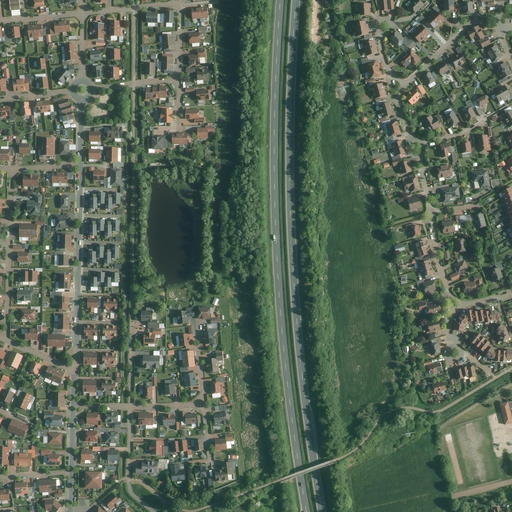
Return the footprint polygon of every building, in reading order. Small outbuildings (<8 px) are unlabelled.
[(387,10),(386,0),(379,0),(375,1),(378,11),(387,10)] [(413,0),(411,3),(409,1),(405,5),(408,7),(415,13),(420,8),(424,4),(423,4),(419,0),(413,0)] [(454,2),(453,0),(442,0),(443,12),(454,11),(454,2)] [(426,1),(423,4),(424,4),(420,8),(422,10),(429,4),(426,1)] [(473,13),(472,1),(462,2),(463,14),(473,13)] [(370,7),(370,3),(358,3),(358,16),(370,15),(369,7),(370,7)] [(199,9),(192,10),(192,19),(200,19),(199,9)] [(207,9),(199,9),(200,19),(207,18),(207,9)] [(163,23),(174,23),(175,12),(164,11),(163,23)] [(437,13),(435,11),(430,15),(441,26),(443,25),(441,23),(444,20),(437,13)] [(145,23),(157,23),(157,13),(146,12),(145,23)] [(441,26),(430,15),(425,20),(434,29),(437,26),(439,28),(441,26)] [(63,32),(71,31),(70,21),(62,22),(63,32)] [(353,23),(354,30),(355,37),(367,35),(367,31),(369,31),(368,27),(367,24),(365,24),(365,21),(353,23)] [(55,32),(63,32),(62,22),(54,22),(54,28),(55,32)] [(104,32),(104,23),(93,23),(93,32),(104,32)] [(429,34),(421,25),(419,26),(418,25),(414,28),(416,29),(426,40),(428,39),(426,37),(429,34)] [(485,37),(478,25),(466,32),(471,40),(473,38),(476,42),(478,41),(485,37)] [(9,28),(9,35),(10,39),(20,38),(19,27),(9,28)] [(413,36),(411,34),(407,29),(404,32),(407,35),(410,38),(413,36)] [(426,40),(416,29),(411,34),(413,36),(419,43),(423,40),(424,42),(426,40)] [(403,38),(396,31),(388,38),(396,46),(401,41),(404,38),(403,38)] [(104,40),(104,32),(93,32),(93,40),(104,40)] [(200,43),(199,32),(188,33),(189,44),(200,43)] [(407,35),(403,38),(404,38),(401,41),(407,47),(413,42),(410,38),(407,35)] [(486,36),(485,37),(478,41),(483,48),(487,46),(491,44),(486,36)] [(362,51),(375,47),(374,40),(366,42),(362,44),(363,48),(361,49),(362,51)] [(76,53),(76,45),(64,46),(65,54),(76,53)] [(496,45),(489,49),(485,51),(488,55),(486,56),(487,58),(500,51),(496,45)] [(120,49),(113,49),(113,46),(105,47),(105,52),(109,52),(109,60),(120,60),(120,49)] [(90,51),(91,61),(95,61),(102,61),(101,50),(104,50),(104,47),(96,48),(97,51),(90,51)] [(375,47),(362,51),(362,53),(364,52),(366,57),(377,53),(375,47)] [(455,49),(458,54),(460,53),(462,56),(464,55),(459,47),(455,49)] [(411,49),(410,48),(409,49),(397,61),(405,68),(410,63),(413,66),(421,59),(411,49)] [(199,55),(199,57),(205,57),(204,49),(196,50),(197,54),(197,55),(199,55)] [(500,51),(487,58),(488,60),(489,59),(492,63),(496,60),(503,56),(500,51)] [(77,60),(76,53),(65,54),(66,61),(72,61),(77,60)] [(462,56),(460,53),(458,54),(450,59),(455,68),(458,66),(458,67),(463,64),(463,63),(465,62),(462,56)] [(200,64),(199,57),(199,55),(197,55),(197,54),(187,55),(189,66),(200,64)] [(46,69),(45,61),(45,59),(44,59),(36,60),(37,70),(46,69)] [(157,66),(157,59),(154,59),(153,63),(144,63),(144,75),(154,75),(155,66),(157,66)] [(446,65),(444,62),(436,66),(440,75),(449,71),(449,70),(446,65)] [(365,66),(366,72),(379,69),(377,63),(371,64),(365,66)] [(505,63),(499,67),(495,69),(497,73),(495,74),(496,76),(509,69),(505,63)] [(63,83),(72,74),(75,73),(74,66),(68,67),(66,70),(63,68),(55,77),(63,83)] [(102,71),(102,66),(99,66),(91,67),(92,75),(93,75),(93,78),(102,78),(101,71),(102,71)] [(108,68),(108,78),(119,78),(119,68),(108,68)] [(196,71),(197,81),(203,80),(203,82),(209,81),(207,69),(204,69),(204,70),(199,70),(199,71),(196,71)] [(379,69),(366,72),(368,79),(380,75),(379,69)] [(509,69),(496,76),(497,78),(499,77),(501,80),(506,77),(511,74),(509,69)] [(433,79),(429,72),(421,77),(426,86),(432,83),(435,81),(433,79)] [(39,89),(48,88),(47,77),(38,78),(39,89)] [(437,77),(433,79),(435,81),(432,83),(434,87),(440,84),(437,77)] [(21,91),(29,90),(27,80),(20,81),(21,91)] [(14,92),(21,91),(20,81),(13,82),(14,92)] [(166,95),(167,83),(159,83),(159,85),(158,95),(166,95)] [(370,93),(384,90),(382,84),(370,87),(371,91),(369,91),(370,93)] [(417,89),(415,91),(419,95),(420,93),(422,96),(426,93),(421,84),(416,87),(417,89)] [(504,86),(499,90),(505,100),(511,96),(508,92),(504,86)] [(196,91),(197,101),(209,100),(208,89),(196,91)] [(413,89),(404,98),(411,106),(413,104),(414,105),(420,99),(419,98),(421,96),(419,95),(415,91),(413,89)] [(386,96),(384,90),(370,93),(371,96),(373,95),(374,99),(386,96)] [(499,90),(493,93),(500,103),(505,100),(499,90)] [(489,102),(485,95),(476,101),(480,107),(489,102)] [(61,109),(69,107),(68,100),(57,103),(59,109),(61,109)] [(470,107),(472,110),(474,108),(470,100),(465,103),(468,109),(470,107)] [(50,101),(43,102),(44,113),(51,112),(50,101)] [(19,108),(20,117),(31,115),(30,110),(30,107),(30,106),(29,107),(29,102),(20,103),(20,108),(19,108)] [(43,102),(36,103),(36,107),(37,114),(44,113),(43,102)] [(378,113),(392,109),(390,103),(378,106),(379,110),(377,111),(378,113)] [(0,117),(10,116),(10,121),(14,121),(13,111),(10,112),(9,106),(0,107),(0,117)] [(72,113),(73,113),(71,106),(69,107),(61,109),(62,116),(72,113)] [(172,123),(172,119),(173,119),(173,114),(172,114),(172,110),(172,109),(169,110),(169,107),(158,107),(158,111),(160,111),(160,114),(159,114),(159,119),(161,119),(161,124),(172,123)] [(468,109),(462,113),(467,122),(476,117),(472,110),(470,107),(468,109)] [(393,115),(392,109),(378,113),(378,115),(380,114),(381,118),(385,117),(393,115)] [(194,119),(199,119),(199,110),(192,110),(185,110),(185,120),(194,119)] [(502,120),(504,123),(511,118),(511,110),(503,116),(504,119),(502,120)] [(452,112),(443,117),(450,128),(460,123),(455,115),(453,111),(452,112)] [(63,121),(74,119),(72,113),(62,116),(63,121)] [(434,118),(438,124),(442,122),(438,114),(433,117),(434,118)] [(433,130),(439,127),(438,124),(434,118),(433,119),(431,116),(426,119),(427,120),(423,123),(427,128),(428,128),(428,129),(429,130),(431,130),(432,129),(433,130)] [(387,131),(399,128),(397,122),(391,124),(385,125),(385,126),(387,131)] [(207,139),(207,132),(207,128),(205,128),(197,128),(197,139),(207,139)] [(401,134),(399,128),(387,131),(388,137),(392,136),(401,134)] [(89,132),(89,142),(100,142),(100,134),(100,132),(94,132),(89,132)] [(179,134),(179,145),(187,145),(187,140),(187,135),(187,134),(179,134)] [(477,143),(478,152),(491,151),(489,142),(488,142),(487,135),(477,137),(477,143)] [(147,149),(151,149),(151,150),(162,150),(162,149),(166,149),(165,136),(157,136),(157,138),(154,138),(151,138),(151,139),(147,139),(147,149)] [(53,148),(53,139),(40,139),(40,147),(53,148)] [(69,155),(69,150),(69,142),(70,141),(59,141),(59,155),(69,155)] [(390,151),(404,147),(402,141),(395,143),(391,144),(392,149),(390,149),(390,151)] [(470,142),(460,144),(461,154),(471,152),(471,148),(470,142)] [(29,144),(20,143),(19,143),(19,154),(29,154),(29,144)] [(450,143),(440,145),(442,159),(448,158),(447,153),(451,153),(450,143)] [(53,156),(53,148),(40,147),(40,156),(53,156)] [(406,153),(404,147),(390,151),(391,153),(393,153),(394,157),(399,155),(406,153)] [(0,160),(9,161),(9,157),(9,150),(0,149),(0,160)] [(100,160),(100,154),(100,149),(99,149),(89,149),(89,160),(100,160)] [(401,163),(400,159),(392,161),(391,161),(393,167),(397,166),(398,164),(401,163)] [(411,168),(409,161),(401,163),(398,164),(397,166),(399,172),(400,172),(401,175),(411,172),(410,168),(411,168)] [(452,177),(450,165),(443,166),(445,178),(452,177)] [(445,178),(443,166),(436,167),(438,179),(445,178)] [(111,186),(122,186),(122,169),(121,169),(121,167),(117,167),(117,169),(111,169),(111,177),(111,186)] [(490,188),(487,170),(471,173),(473,183),(479,182),(480,189),(490,188)] [(93,181),(105,181),(105,178),(105,171),(94,171),(93,181)] [(52,184),(60,184),(60,172),(52,172),(52,184)] [(405,191),(409,190),(409,193),(420,190),(417,178),(416,178),(415,174),(407,176),(409,180),(402,182),(405,191)] [(499,180),(491,181),(492,186),(493,189),(499,184),(499,180)] [(452,188),(440,190),(442,204),(449,203),(448,199),(459,197),(458,187),(452,188)] [(503,198),(511,192),(511,189),(511,188),(500,193),(503,198)] [(502,198),(505,202),(511,198),(511,192),(503,198),(502,198)] [(97,199),(89,199),(89,209),(98,209),(98,204),(105,204),(105,211),(113,211),(113,205),(121,205),(121,195),(113,195),(113,199),(106,199),(106,194),(97,194),(97,199)] [(31,212),(31,215),(40,215),(40,212),(40,203),(42,203),(42,195),(35,195),(34,201),(27,201),(27,212),(31,212)] [(59,196),(59,209),(69,209),(69,196),(59,196)] [(421,208),(418,197),(410,199),(410,198),(406,199),(410,211),(421,208)] [(486,227),(482,214),(472,217),(476,230),(486,227)] [(69,216),(55,216),(55,229),(69,229),(69,216)] [(97,226),(89,226),(89,237),(97,237),(97,232),(104,232),(104,237),(112,237),(112,232),(120,232),(120,221),(112,221),(112,226),(105,226),(105,222),(97,222),(97,226)] [(454,226),(453,221),(441,223),(442,234),(455,233),(454,226)] [(19,237),(28,238),(29,226),(20,226),(19,237)] [(28,238),(37,238),(38,226),(29,226),(28,238)] [(413,227),(408,229),(410,238),(420,235),(418,226),(413,227)] [(467,252),(465,239),(454,241),(456,253),(467,252)] [(414,245),(416,251),(427,248),(425,241),(417,243),(414,244),(414,245)] [(96,253),(89,253),(89,265),(97,265),(97,259),(104,259),(104,264),(112,264),(112,259),(119,259),(119,248),(112,248),(111,253),(104,253),(104,248),(96,248),(96,253)] [(427,248),(416,251),(417,258),(421,257),(429,255),(427,248)] [(28,253),(17,253),(17,262),(19,263),(19,265),(24,265),(24,263),(28,263),(28,253)] [(69,267),(69,256),(59,256),(59,267),(69,267)] [(417,271),(431,268),(429,261),(428,261),(418,264),(417,264),(418,268),(416,269),(417,271)] [(458,274),(468,269),(464,261),(454,266),(458,274)] [(495,265),(497,269),(499,269),(500,272),(503,270),(500,263),(495,265)] [(431,268),(417,271),(418,274),(420,273),(421,278),(433,275),(431,268)] [(500,272),(499,269),(497,269),(489,272),(493,282),(503,278),(500,272)] [(29,283),(29,273),(21,273),(21,283),(29,283)] [(98,278),(91,278),(91,288),(98,288),(98,283),(104,283),(104,288),(112,288),(112,284),(119,283),(119,274),(112,274),(111,279),(105,279),(105,274),(98,274),(98,278)] [(481,278),(473,278),(473,282),(477,282),(477,286),(482,286),(481,278)] [(435,291),(432,281),(424,284),(422,287),(425,294),(435,291)] [(476,293),(476,283),(464,284),(464,294),(476,293)] [(25,291),(17,291),(17,301),(31,302),(31,292),(31,291),(25,291)] [(68,310),(68,298),(62,298),(57,298),(57,310),(68,310)] [(98,299),(88,299),(88,309),(88,313),(94,313),(94,309),(98,310),(98,308),(98,299)] [(426,310),(426,307),(425,303),(417,305),(419,312),(426,310)] [(426,307),(426,310),(428,317),(441,313),(439,303),(426,307)] [(210,308),(198,308),(198,320),(209,320),(210,308)] [(186,312),(176,313),(178,326),(188,325),(187,318),(195,318),(193,309),(186,309),(186,312)] [(31,310),(20,310),(20,321),(36,322),(36,310),(31,310)] [(454,326),(453,330),(463,332),(464,328),(468,324),(473,323),(473,325),(484,323),(484,325),(490,324),(490,323),(496,322),(498,323),(501,317),(499,316),(500,314),(494,312),(483,313),(483,312),(472,313),(472,311),(466,312),(466,316),(461,316),(456,321),(458,322),(454,326)] [(152,312),(141,312),(141,322),(148,322),(148,329),(157,330),(157,321),(151,321),(152,312)] [(442,330),(439,319),(429,322),(432,333),(442,330)] [(501,325),(495,333),(499,337),(498,342),(508,345),(509,339),(505,328),(501,325)] [(37,330),(31,330),(25,330),(25,341),(31,341),(38,341),(38,334),(38,330),(37,330)] [(152,335),(143,335),(143,345),(155,345),(155,336),(160,336),(160,330),(152,330),(152,335)] [(214,345),(213,333),(208,334),(204,334),(205,346),(214,345)] [(473,347),(481,338),(476,334),(469,343),(473,347)] [(57,348),(57,336),(48,335),(48,348),(57,348)] [(188,335),(179,336),(180,348),(189,347),(188,335)] [(66,336),(57,336),(57,348),(65,348),(66,336)] [(485,341),(481,338),(473,347),(478,350),(485,341)] [(483,354),(490,344),(485,341),(478,350),(483,354)] [(438,344),(438,343),(435,344),(428,346),(431,356),(435,355),(436,355),(437,355),(438,355),(441,354),(438,344)] [(494,361),(495,352),(491,349),(485,357),(489,361),(494,361)] [(17,370),(23,357),(12,352),(6,365),(17,370)] [(181,354),(182,362),(193,360),(192,353),(181,354)] [(151,357),(142,357),(142,368),(151,369),(151,357)] [(159,357),(151,357),(151,369),(159,369),(159,357)] [(217,358),(207,359),(208,372),(211,372),(211,373),(213,373),(216,373),(217,372),(216,371),(219,371),(218,361),(217,358)] [(34,360),(29,370),(38,374),(42,364),(34,360)] [(193,360),(182,362),(183,368),(188,368),(194,367),(193,360)] [(433,363),(428,365),(431,374),(439,372),(439,371),(443,370),(441,362),(436,363),(433,363)] [(53,380),(58,369),(50,365),(45,376),(53,380)] [(475,365),(467,366),(470,375),(470,377),(477,376),(475,365)] [(464,377),(462,368),(455,369),(457,379),(465,378),(464,377)] [(58,369),(53,380),(60,383),(63,377),(66,372),(58,369)] [(196,388),(194,374),(188,375),(183,376),(185,389),(196,388)] [(217,382),(211,383),(212,394),(221,393),(220,382),(217,382)] [(447,389),(445,382),(439,383),(439,382),(433,384),(434,386),(431,387),(432,392),(435,391),(435,394),(441,392),(441,391),(447,389)] [(170,385),(165,386),(166,397),(175,396),(174,387),(174,385),(170,385)] [(152,399),(151,388),(142,388),(143,399),(152,399)] [(14,394),(6,391),(1,402),(9,405),(14,394)] [(23,391),(20,398),(30,402),(33,395),(23,391)] [(27,410),(30,402),(20,398),(17,405),(27,410)] [(511,400),(509,402),(509,401),(500,403),(502,411),(506,424),(511,422),(511,400)] [(119,412),(106,412),(106,422),(115,422),(118,422),(118,421),(119,412)] [(226,412),(214,414),(215,424),(227,422),(226,412)] [(51,419),(51,426),(64,426),(64,416),(54,416),(55,413),(45,413),(45,419),(51,419)] [(98,413),(87,413),(87,423),(98,423),(98,420),(98,414),(98,413)] [(196,413),(186,414),(186,421),(187,424),(197,423),(196,413)] [(175,415),(163,415),(164,426),(175,425),(175,422),(175,415)] [(16,433),(22,422),(14,419),(9,430),(16,433)] [(22,422),(16,433),(24,437),(29,426),(22,422)] [(94,431),(87,431),(87,442),(98,442),(97,433),(97,431),(94,431)] [(50,432),(49,432),(49,436),(48,444),(63,444),(63,432),(50,432)] [(119,433),(110,433),(105,433),(105,443),(119,443),(119,433)] [(186,440),(179,441),(181,451),(188,450),(186,440)] [(205,451),(204,440),(194,441),(196,452),(205,451)] [(215,441),(216,450),(228,448),(227,441),(227,440),(215,441)] [(163,454),(163,441),(151,441),(151,454),(163,454)] [(181,451),(179,441),(172,442),(174,452),(181,451)] [(0,447),(0,455),(8,456),(8,449),(8,447),(0,447)] [(93,449),(82,449),(82,460),(93,460),(93,449)] [(119,450),(110,450),(108,450),(108,461),(119,461),(119,450)] [(24,466),(24,453),(19,453),(15,453),(15,457),(15,466),(24,466)] [(29,453),(24,453),(24,466),(32,466),(32,457),(32,453),(29,453)] [(49,455),(49,465),(61,465),(61,455),(52,454),(49,454),(49,455)] [(168,459),(159,459),(159,468),(166,468),(166,463),(168,463),(168,459)] [(136,473),(151,473),(151,462),(143,462),(143,467),(136,466),(136,473)] [(224,471),(215,472),(216,481),(229,480),(229,475),(233,474),(231,462),(223,463),(224,471)] [(171,465),(173,482),(186,481),(185,470),(180,470),(179,464),(171,465)] [(205,467),(195,469),(196,478),(207,477),(205,467)] [(102,489),(102,471),(86,471),(86,489),(102,489)] [(40,492),(49,492),(48,479),(40,480),(40,482),(40,488),(40,492)] [(57,479),(48,479),(49,492),(58,491),(57,479)] [(27,483),(16,484),(16,494),(28,493),(28,487),(27,483)] [(9,489),(1,489),(2,501),(10,500),(9,489)] [(110,509),(120,500),(113,493),(104,502),(110,509)] [(55,500),(46,500),(47,511),(52,510),(54,511),(57,511),(63,505),(55,500)]
